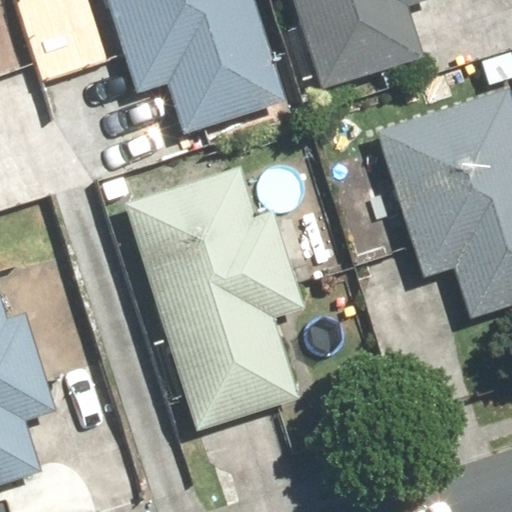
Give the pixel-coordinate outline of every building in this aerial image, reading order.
[(247,0),(97,0),(127,97),(159,88),(176,143),(281,112),(247,0)] [(281,0),(310,95),(419,62),(405,14),(436,5),(434,0),(281,0)] [(511,122),(504,96),(369,136),(417,296),(449,286),(463,331),(511,316),(511,122)] [(253,162),(116,203),(188,443),(295,411),(272,335),(303,326),(253,162)] [(0,277),(0,499),(65,480),(4,276),(0,277)]
